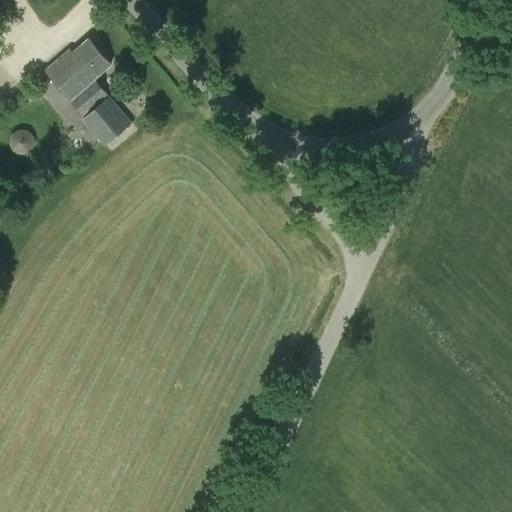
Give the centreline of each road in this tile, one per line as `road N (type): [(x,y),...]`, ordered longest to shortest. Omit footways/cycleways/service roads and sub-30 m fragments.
road 1 (unclassified): [(247,511),(364,265)]
road 2 (tertiary): [(275,143),(241,120),(135,0)]
road 3 (tertiary): [(364,265),(403,184),(417,120)]
road 4 (tertiary): [(364,265),(287,172),(275,143)]
road 5 (tertiary): [(417,120),(347,150),(275,143)]
road 6 (tertiary): [(417,120),(451,80),(492,0)]
